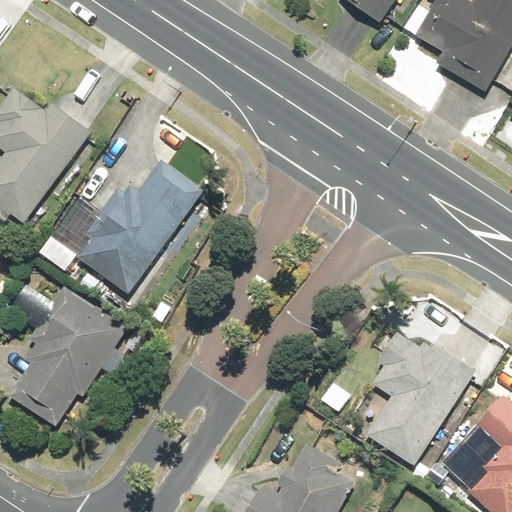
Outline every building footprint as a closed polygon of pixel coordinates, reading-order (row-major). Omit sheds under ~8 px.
[(347,0),(382,23),(397,0),(347,0)] [(511,47),(511,0),(476,0),(473,5),(463,0),(440,0),(418,38),(443,54),(437,65),(485,93),(511,47)] [(47,118),(11,92),(0,106),(0,150),(4,154),(0,159),(0,208),(23,227),(94,133),(57,104),(47,118)] [(129,188),(125,194),(118,190),(83,237),(89,241),(77,258),(128,296),(203,197),(161,166),(139,195),(129,188)] [(59,434),(125,331),(71,295),(62,307),(25,284),(7,313),(34,331),(27,341),(35,347),(25,361),(32,366),(9,401),(59,434)] [(418,465),(475,369),(426,340),(420,348),(395,333),(377,362),(384,366),(371,387),(390,398),(368,435),(418,465)] [(487,471),(468,491),(489,511),(511,511),(511,403),(504,396),(478,423),(503,446),(483,467),(487,471)] [(337,511),(357,474),(305,447),(294,468),(288,465),(273,494),(260,487),(247,511),(337,511)]
